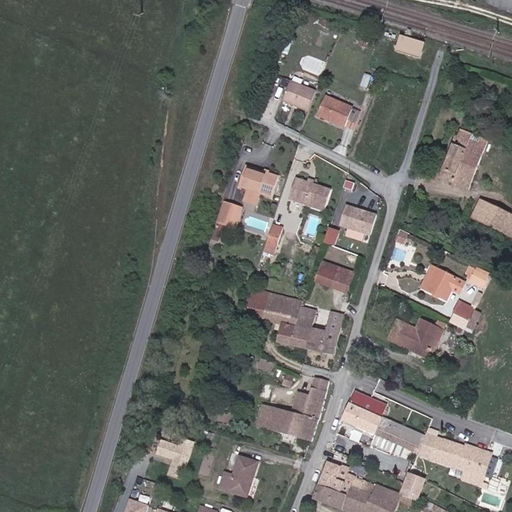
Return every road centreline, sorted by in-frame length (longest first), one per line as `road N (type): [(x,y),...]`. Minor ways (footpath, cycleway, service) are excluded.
road 1 (tertiary): [(93,511),(243,6)]
road 2 (residential): [(429,96),(293,511)]
